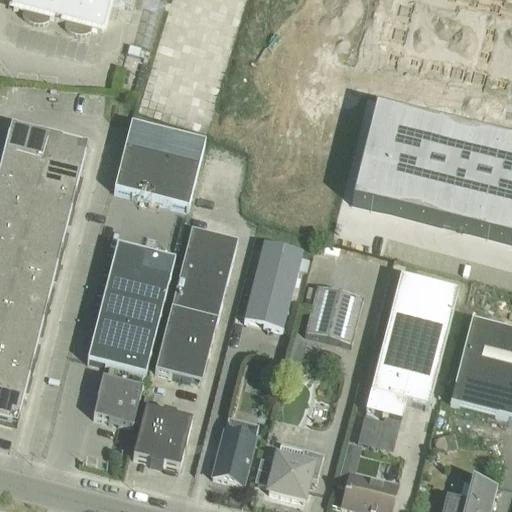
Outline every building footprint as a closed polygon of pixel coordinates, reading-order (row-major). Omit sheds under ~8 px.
[(57,23),(63,0),(15,0),(16,0),(18,1),(17,0),(19,0),(26,2),(23,14),(22,19),(25,23),(29,26),(34,28),(38,28),(43,28),(48,26),(49,21),(57,23)] [(132,0),(63,0),(57,23),(65,26),(64,30),(67,34),(71,37),(76,39),(81,39),(85,38),(90,37),(91,32),(94,20),(103,22),(103,23),(104,24),(108,7),(129,13),(132,0)] [(183,0),(164,74),(270,101),(296,0),(183,0)] [(511,87),(511,0),(408,0),(394,58),(511,87)] [(511,146),(375,112),(350,208),(511,248),(511,146)] [(187,215),(204,148),(131,129),(114,196),(187,215)] [(85,158),(87,149),(11,130),(8,138),(0,169),(0,425),(16,430),(18,421),(19,421),(85,158)] [(237,246),(215,240),(191,234),(154,378),(178,384),(200,390),(237,246)] [(282,336),(302,258),(263,248),(243,326),(282,336)] [(145,382),(174,265),(116,251),(87,367),(108,372),(105,384),(102,383),(96,406),(97,406),(93,422),(107,426),(107,427),(132,433),(142,393),(139,393),(142,381),(145,382)] [(399,283),(365,418),(387,424),(387,423),(391,425),(402,418),(403,414),(404,414),(405,408),(428,414),(457,298),(399,283)] [(351,351),(363,304),(316,292),(304,339),(351,351)] [(511,424),(511,336),(471,325),(449,408),(511,424)] [(162,470),(179,474),(191,426),(175,421),(175,419),(162,416),(161,418),(145,414),(132,462),(149,467),(149,469),(162,472),(162,470)] [(363,423),(357,448),(375,452),(381,427),(363,423)] [(224,436),(212,483),(243,491),(255,444),(224,436)] [(453,437),(433,443),(437,458),(457,452),(453,437)] [(269,491),(268,497),(303,506),(309,484),(316,486),(323,460),(303,455),(299,468),(277,462),(275,470),(259,466),(254,487),(269,491)] [(345,495),(340,511),(392,511),(397,494),(382,491),(383,487),(352,480),(348,496),(345,495)] [(445,502),(442,511),(491,511),(497,490),(471,483),(465,507),(445,502)]
